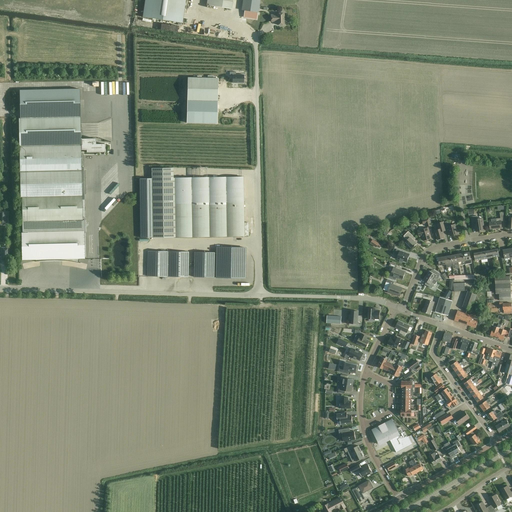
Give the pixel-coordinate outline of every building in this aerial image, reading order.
[(145,0),(143,17),(182,23),(185,0),(145,0)] [(207,0),(207,5),(231,9),(232,0),(207,0)] [(245,0),(244,11),(246,11),(258,13),(259,6),(260,0),(245,0)] [(271,15),(271,22),(277,22),(277,25),(285,25),(284,14),(276,14),(276,15),(271,15)] [(236,72),(230,72),(230,75),(232,75),(232,83),(244,83),(244,75),(236,75),(236,72)] [(188,78),(187,100),(217,101),(218,79),(213,78),(213,76),(208,76),(208,78),(188,78)] [(68,261),(74,262),(80,263),(79,262),(79,259),(85,259),(85,256),(84,256),(83,221),(81,149),(87,150),(87,152),(86,152),(106,152),(105,152),(105,144),(96,144),(96,139),(81,139),(80,90),(20,90),(20,119),(19,119),(21,197),(22,197),(23,260),(22,260),(36,260),(36,261),(35,261),(39,261),(39,262),(40,262),(40,259),(47,259),(47,260),(47,259),(54,259),(54,260),(55,260),(55,259),(61,259),(62,259),(62,261),(62,260),(68,261)] [(187,122),(187,123),(217,124),(217,123),(217,105),(217,101),(187,100),(187,104),(187,122)] [(152,168),(152,179),(140,179),(141,238),(153,238),(153,237),(175,237),(248,236),(248,223),(244,223),(243,177),(173,178),(173,168),(152,168)] [(490,222),(490,229),(502,228),(501,221),(505,221),(504,213),(500,213),(500,218),(495,219),(491,219),(491,222),(490,222)] [(475,226),(476,231),(484,230),(483,218),(477,219),(477,216),(471,216),(472,226),(475,226)] [(427,226),(431,226),(429,218),(422,220),(423,224),(426,223),(427,226)] [(435,230),(438,240),(445,238),(443,231),(446,230),(443,222),(437,223),(439,229),(435,230)] [(451,236),(458,234),(455,224),(451,225),(450,222),(445,224),(447,231),(450,230),(451,236)] [(424,241),(431,238),(428,228),(418,231),(419,237),(422,236),(424,241)] [(415,246),(417,244),(413,240),(415,238),(408,231),(404,236),(408,240),(406,242),(412,248),(414,246),(415,246)] [(370,244),(376,248),(379,243),(373,239),(370,244)] [(1,260),(8,260),(8,248),(2,248),(2,257),(0,256),(0,259),(2,259),(1,260)] [(245,279),(246,249),(217,249),(216,279),(245,279)] [(397,249),(395,254),(398,255),(397,259),(400,260),(399,262),(402,263),(403,261),(407,262),(409,257),(402,254),(403,251),(397,249)] [(502,261),(506,260),(511,259),(509,249),(503,250),(504,254),(501,254),(502,261)] [(188,278),(189,253),(148,252),(147,277),(188,278)] [(470,252),(463,253),(465,261),(465,264),(472,263),(470,252)] [(214,279),(214,254),(195,253),(194,278),(214,279)] [(465,261),(463,253),(457,254),(458,262),(461,261),(462,265),(465,264),(465,261)] [(459,264),(458,262),(457,254),(451,256),(453,267),(456,267),(455,265),(459,264)] [(453,267),(451,256),(445,257),(446,264),(447,267),(453,266),(453,267)] [(446,264),(445,257),(438,258),(439,262),(436,263),(438,266),(446,264)] [(402,280),(405,272),(399,270),(400,269),(396,268),(397,265),(390,263),(389,266),(394,267),(391,275),(397,277),(396,278),(402,280)] [(429,271),(427,275),(437,281),(438,280),(438,279),(441,274),(434,270),(432,272),(429,271)] [(432,288),(435,284),(437,281),(427,275),(424,280),(427,282),(425,284),(432,288)] [(510,277),(495,277),(496,294),(499,294),(500,300),(511,300),(511,283),(510,277)] [(394,294),(400,296),(402,289),(397,286),(393,284),(394,282),(388,279),(387,282),(391,284),(388,291),(394,293),(394,294)] [(454,292),(465,291),(464,283),(454,283),(454,292)] [(472,310),(477,294),(468,291),(463,307),(472,310)] [(448,316),(453,301),(440,297),(436,312),(448,316)] [(430,314),(434,302),(427,299),(423,312),(430,314)] [(504,313),(511,313),(511,303),(503,304),(503,303),(500,303),(500,306),(503,306),(503,310),(504,310),(504,313)] [(368,308),(368,318),(375,319),(375,320),(379,321),(380,312),(376,312),(376,309),(368,308)] [(351,323),(358,324),(358,322),(362,323),(362,316),(359,316),(359,312),(352,311),(351,315),(350,315),(349,319),(351,319),(351,323)] [(476,328),(478,320),(472,318),(473,316),(458,311),(455,320),(476,328)] [(327,316),(327,323),(341,324),(341,317),(327,316)] [(396,327),(401,330),(400,333),(405,336),(407,333),(410,326),(399,321),(396,327)] [(490,335),(497,338),(500,328),(501,325),(499,324),(498,327),(494,326),(493,329),(490,335)] [(500,328),(497,338),(503,340),(505,334),(506,335),(506,336),(510,338),(511,331),(511,328),(509,328),(508,331),(506,330),(507,330),(500,328)] [(428,344),(429,340),(430,340),(432,332),(426,330),(425,334),(423,333),(422,337),(421,341),(423,342),(428,344)] [(450,343),(452,335),(445,332),(442,340),(450,343)] [(367,339),(368,336),(362,333),(361,337),(360,336),(357,343),(366,347),(369,341),(367,339)] [(420,336),(415,334),(414,336),(412,342),(415,343),(417,344),(420,336)] [(391,337),(388,344),(397,349),(400,342),(399,341),(401,338),(395,336),(393,339),(391,337)] [(461,344),(459,349),(466,351),(466,350),(469,341),(462,338),(460,343),(461,344)] [(339,339),(337,343),(345,347),(347,343),(339,339)] [(467,352),(466,356),(469,357),(470,354),(471,354),(471,352),(474,353),(478,354),(479,351),(475,349),(477,344),(472,342),(469,350),(468,350),(467,352)] [(490,356),(494,358),(496,351),(487,347),(485,352),(488,353),(487,358),(489,359),(490,356)] [(347,352),(344,358),(351,360),(352,357),(354,357),(353,358),(356,359),(360,360),(363,353),(352,348),(350,353),(347,352)] [(496,351),(494,358),(491,365),(497,367),(498,363),(498,362),(502,352),(496,351)] [(511,354),(506,353),(504,360),(507,361),(505,367),(502,366),(500,371),(511,374),(511,354)] [(383,368),(387,361),(387,360),(388,357),(386,356),(385,358),(382,357),(377,366),(383,369),(383,368)] [(383,368),(388,371),(393,361),(391,360),(390,362),(387,361),(383,368)] [(393,373),(397,366),(394,364),(395,362),(393,361),(388,371),(393,373)] [(457,361),(451,365),(454,370),(460,366),(462,364),(461,363),(459,364),(457,361)] [(340,365),(339,371),(346,373),(346,370),(356,372),(358,365),(346,362),(345,366),(340,365)] [(397,364),(397,366),(393,373),(393,374),(399,376),(403,367),(397,364)] [(460,366),(454,370),(458,375),(464,371),(462,368),(464,367),(462,365),(462,364),(460,366)] [(404,376),(406,380),(414,374),(412,371),(404,376)] [(464,371),(458,375),(461,380),(467,376),(464,371)] [(343,384),(353,385),(354,379),(348,378),(348,375),(341,374),(341,377),(344,378),(343,384)] [(432,377),(430,375),(430,374),(425,377),(425,379),(426,381),(429,379),(430,382),(433,380),(437,385),(442,381),(439,376),(438,376),(436,374),(432,377)] [(402,387),(411,387),(413,388),(415,388),(415,379),(410,379),(410,381),(402,381),(402,387)] [(464,383),(467,388),(473,384),(470,379),(464,383)] [(473,384),(467,388),(470,393),(476,388),(475,386),(479,383),(478,381),(475,383),(473,384)] [(353,385),(343,384),(342,387),(339,386),(338,392),(345,393),(346,390),(352,391),(353,385)] [(441,399),(451,392),(447,388),(438,395),(441,399)] [(470,393),(474,397),(484,390),(483,388),(479,391),(476,388),(470,393)] [(484,390),(474,397),(477,402),(483,398),(481,395),(486,392),(484,390)] [(501,390),(492,397),(496,402),(505,396),(501,390)] [(441,399),(444,404),(454,397),(454,396),(451,392),(441,399)] [(342,397),(342,401),(341,401),(341,408),(351,408),(351,401),(348,401),(348,397),(342,397)] [(454,397),(444,404),(447,408),(448,408),(450,410),(455,407),(453,404),(457,401),(454,397)] [(487,404),(491,401),(489,399),(480,405),(484,411),(490,407),(487,404)] [(491,422),(496,418),(497,419),(500,417),(500,418),(501,417),(504,415),(500,411),(496,414),(494,410),(487,415),(491,422)] [(460,425),(469,418),(464,411),(455,418),(460,425)] [(353,423),(352,415),(347,416),(347,412),(337,414),(338,421),(340,421),(341,425),(353,423)] [(451,415),(446,418),(445,416),(439,419),(442,424),(453,418),(451,415)] [(500,421),(504,429),(510,426),(506,420),(504,421),(503,419),(501,417),(500,418),(498,419),(500,421)] [(498,423),(499,424),(496,426),(499,432),(504,429),(500,421),(498,419),(495,421),(497,423),(498,423)] [(392,420),(373,430),(378,441),(385,437),(387,441),(390,439),(397,453),(413,444),(409,436),(407,437),(405,431),(403,432),(400,427),(396,429),(392,420)] [(474,425),(465,432),(467,435),(470,433),(473,436),(470,438),(475,445),(475,444),(476,445),(478,444),(477,443),(480,441),(473,431),(477,428),(474,425)] [(339,429),(340,437),(342,437),(343,441),(355,440),(354,431),(349,432),(348,429),(350,428),(339,429)] [(439,448),(434,439),(430,442),(435,450),(439,448)] [(454,445),(451,446),(456,454),(461,452),(458,447),(461,446),(457,440),(453,442),(454,445)] [(451,457),(456,454),(451,446),(449,442),(444,445),(445,446),(441,448),(445,455),(449,453),(451,457)] [(350,456),(361,451),(359,446),(353,448),(351,445),(344,449),(346,452),(347,451),(350,456)] [(364,457),(361,451),(350,456),(353,462),(364,457)] [(437,451),(429,456),(431,459),(434,465),(439,462),(442,460),(437,451)] [(414,459),(412,461),(418,472),(423,469),(420,463),(417,465),(416,463),(416,462),(414,459)] [(412,466),(409,468),(409,467),(405,469),(409,477),(412,475),(413,475),(418,472),(412,461),(409,462),(411,465),(412,465),(412,466)] [(394,462),(387,466),(389,471),(396,467),(394,462)] [(352,473),(358,470),(362,477),(372,471),(368,464),(361,468),(360,464),(350,469),(352,473)] [(366,491),(373,487),(369,480),(359,486),(352,490),(359,503),(369,497),(366,491)] [(508,486),(501,489),(506,499),(507,499),(508,502),(511,499),(511,491),(511,492),(508,486)] [(492,511),(495,511),(499,510),(497,507),(501,504),(496,494),(489,498),(492,504),(489,506),(492,511)] [(341,509),(345,507),(344,505),(340,498),(328,504),(327,504),(322,507),(325,511),(331,511),(340,507),(341,509)] [(492,511),(489,506),(486,508),(483,502),(476,505),(479,511),(492,511)]
